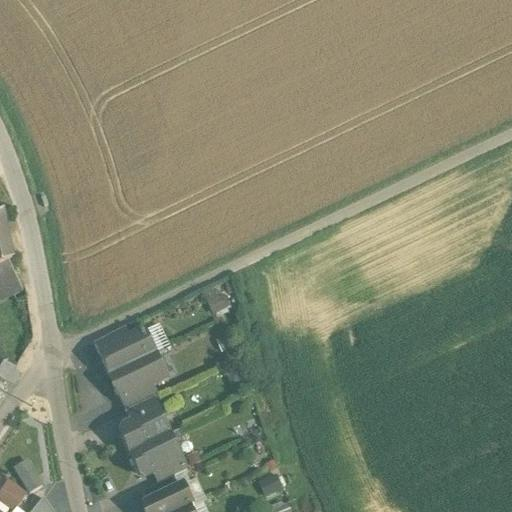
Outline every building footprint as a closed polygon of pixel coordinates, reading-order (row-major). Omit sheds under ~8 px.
[(4,229),(0,231),(0,264),(5,262),(10,259),(4,229)] [(0,282),(12,277),(5,262),(0,264),(0,282)] [(12,277),(0,282),(0,298),(18,290),(12,277)] [(126,329),(93,345),(98,356),(131,340),(126,329)] [(131,340),(98,356),(110,379),(157,357),(145,333),(131,340)] [(157,357),(110,379),(121,402),(153,387),(168,380),(157,357)] [(153,387),(121,402),(126,414),(153,401),(158,398),(153,387)] [(153,401),(126,414),(132,425),(158,412),(153,401)] [(132,425),(122,430),(119,436),(129,456),(170,437),(158,412),(132,425)] [(170,437),(129,456),(139,476),(145,479),(155,474),(182,461),(170,437)] [(182,461),(155,474),(161,486),(175,479),(187,473),(182,461)] [(17,468),(31,493),(43,486),(29,462),(17,468)] [(161,486),(142,495),(147,505),(180,490),(175,479),(161,486)] [(0,501),(15,511),(26,494),(8,483),(0,495),(0,501)] [(147,505),(143,508),(144,511),(189,511),(191,511),(195,510),(184,488),(180,490),(147,505)] [(33,511),(51,511),(43,500),(33,511)]
